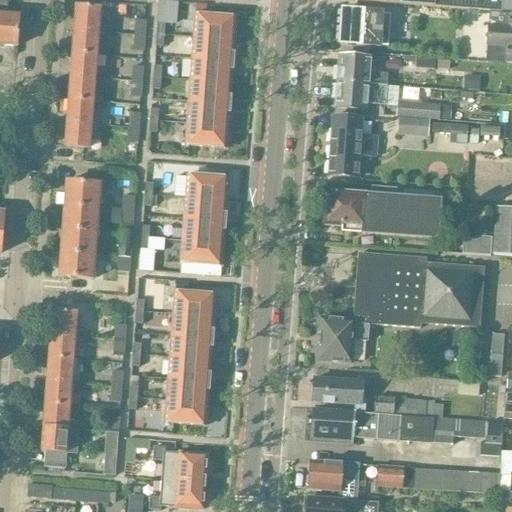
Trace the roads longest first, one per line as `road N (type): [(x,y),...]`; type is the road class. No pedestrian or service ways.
road 1 (secondary): [(283,0),(244,511)]
road 2 (residential): [(18,295),(42,0)]
road 3 (residential): [(1,511),(18,295)]
